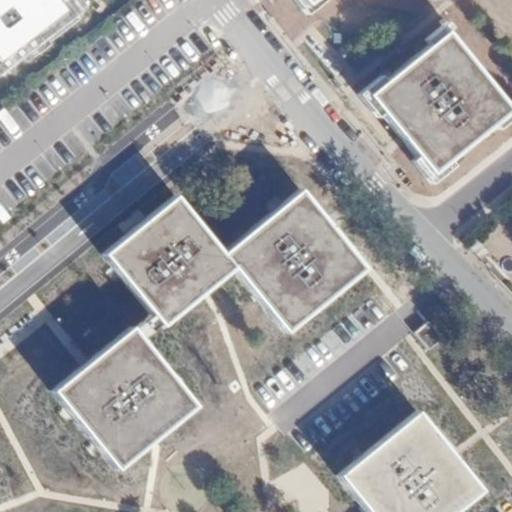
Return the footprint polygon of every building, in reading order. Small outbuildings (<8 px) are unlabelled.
[(0,0),(0,77),(82,13),(71,0),(0,0)] [(297,0),(309,13),(325,0),(429,0),(435,6),(442,0),(297,0)] [(446,36),(367,98),(401,141),(431,179),(509,116),(446,36)] [(303,193),(224,258),(179,202),(144,230),(109,258),(166,328),(207,295),(236,272),(288,335),(366,271),(328,224),(303,193)] [(428,322),(415,333),(430,350),(443,338),(428,322)] [(87,366),(54,393),(117,470),(155,440),(195,407),(131,330),(87,366)] [(439,432),(423,412),(342,477),(369,511),(458,511),(487,491),(455,452),(439,432)]
